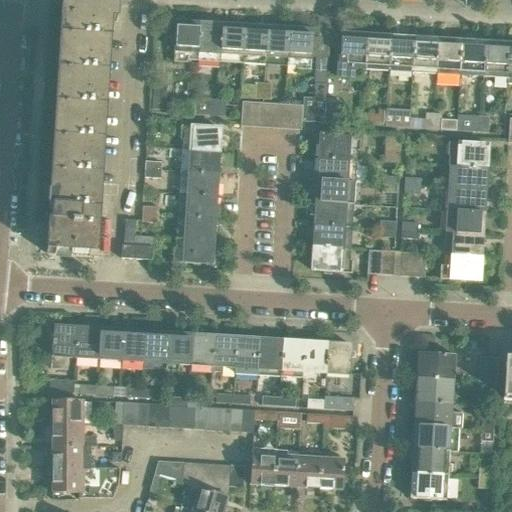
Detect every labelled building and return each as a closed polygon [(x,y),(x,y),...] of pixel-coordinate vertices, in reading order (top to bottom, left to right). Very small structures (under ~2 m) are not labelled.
[(48,223),(48,225),(48,226),(49,226),(49,228),(50,228),(48,249),(47,249),(47,251),(46,251),(46,254),(55,255),(55,250),(71,251),(71,256),(73,256),(73,254),(75,254),(75,256),(77,256),(77,254),(79,255),(79,256),(81,256),(82,255),(84,255),(84,256),(86,257),(86,255),(88,255),(88,257),(97,257),(99,226),(92,225),(105,21),(115,22),(117,22),(118,5),(116,5),(105,4),(61,1),(61,4),(58,63),(52,156),(49,207),(48,207),(48,209),(52,209),(51,223),(48,223)] [(188,57),(197,57),(199,24),(176,23),(176,35),(174,35),(173,42),(175,42),(175,51),(174,51),(173,63),(187,64),(188,57)] [(197,57),(220,59),(222,24),(214,23),(214,25),(199,24),(197,57)] [(220,59),(242,60),(244,27),(229,26),(229,24),(222,24),(220,59)] [(242,60),(265,62),(267,27),(259,26),(259,28),(244,27),(242,60)] [(265,62),(287,63),(289,30),(274,29),(274,27),(267,27),(265,62)] [(289,30),(287,63),(297,64),(297,70),(310,71),(311,59),(310,59),(311,51),(313,51),(313,43),(311,43),(312,31),(289,30)] [(353,69),(365,70),(367,36),(341,35),(339,66),(338,66),(337,78),(352,80),(353,69)] [(365,70),(388,71),(390,38),(367,36),(365,70)] [(388,71),(411,73),(414,39),(390,38),(388,71)] [(411,73),(435,74),(438,41),(414,39),(411,73)] [(435,74),(459,76),(461,42),(438,41),(435,74)] [(459,76),(484,77),(486,44),(461,42),(459,76)] [(484,77),(508,79),(510,45),(486,44),(484,77)] [(151,111),(165,111),(166,84),(153,83),(151,111)] [(254,99),(262,100),(263,84),(255,84),(254,99)] [(263,84),(262,100),(270,100),(271,85),(263,84)] [(300,122),(324,124),(326,100),(302,98),(302,106),(300,122)] [(195,115),(210,116),(211,100),(196,99),(195,115)] [(211,100),(210,116),(225,117),(226,101),(211,100)] [(326,100),(324,124),(336,124),(337,100),(326,100)] [(251,127),(252,128),(254,104),(242,103),(240,127),(241,127),(242,126),(251,127)] [(263,128),(264,128),(266,104),(254,104),(252,128),(253,128),(253,127),(264,128),(263,128)] [(275,129),(276,129),(278,105),(266,104),(264,128),(265,128),(275,128),(275,129)] [(287,130),(288,130),(289,106),(278,105),(276,129),(277,129),(277,128),(287,129),(287,130)] [(289,106),(288,130),(289,130),(289,129),(298,130),(300,130),(300,122),(302,106),(289,106)] [(385,110),(385,112),(384,128),(392,129),(408,129),(409,111),(385,110)] [(377,127),(384,128),(385,112),(378,112),(377,115),(362,114),(361,126),(377,127)] [(424,130),(432,131),(433,115),(425,115),(424,130)] [(440,132),(456,132),(456,121),(441,120),(441,116),(433,115),(432,131),(440,132)] [(456,132),(480,134),(481,118),(457,116),(456,121),(456,132)] [(481,118),(480,134),(487,134),(488,119),(481,118)] [(186,141),(185,151),(219,153),(220,130),(208,129),(208,127),(202,127),(202,128),(192,128),(192,127),(180,127),(179,140),(186,141)] [(320,136),(319,158),(352,160),(352,152),(359,152),(360,138),(348,137),(348,138),(338,137),(338,135),(332,135),(332,137),(320,136)] [(453,158),(453,167),(486,169),(488,146),(476,145),(476,144),(468,143),(468,144),(460,144),(460,143),(448,142),(447,157),(453,158)] [(185,151),(184,174),(219,176),(220,168),(218,167),(219,153),(185,151)] [(313,180),(354,183),(361,183),(366,178),(367,168),(362,161),(352,160),(319,158),(318,174),(314,173),(313,180)] [(145,163),(145,171),(161,172),(161,164),(145,163)] [(448,167),(447,188),(487,191),(487,184),(485,184),(486,169),(453,167),(448,167)] [(161,172),(145,171),(144,178),(160,179),(161,172)] [(184,174),(182,196),(216,199),(217,182),(219,182),(219,176),(184,174)] [(382,177),(382,185),(398,186),(398,178),(382,177)] [(404,178),(404,186),(420,187),(420,180),(404,178)] [(313,180),(313,188),(317,188),(316,204),(349,206),(353,206),(354,183),(313,180)] [(398,186),(382,185),(382,193),(397,194),(398,186)] [(420,187),(404,186),(403,194),(419,195),(420,187)] [(447,188),(446,212),(484,214),(484,199),(486,199),(487,191),(447,188)] [(182,196),(181,218),(216,220),(217,212),(215,212),(216,199),(182,196)] [(313,218),(313,225),(348,228),(349,206),(316,204),(315,218),(313,218)] [(142,207),(142,215),(157,216),(158,208),(142,207)] [(446,212),(444,233),(449,233),(449,234),(484,236),(484,229),(483,229),(483,225),(484,214),(446,212)] [(157,216),(142,215),(141,223),(157,224),(157,216)] [(181,218),(180,240),(213,243),(214,227),(216,227),(216,220),(181,218)] [(379,222),(379,230),(395,231),(395,225),(395,223),(379,222)] [(401,223),(401,231),(417,232),(417,224),(401,223)] [(314,233),(313,248),(346,250),(348,228),(313,225),(312,233),(314,233)] [(395,231),(379,230),(378,237),(395,238),(395,231)] [(417,232),(401,231),(400,239),(416,240),(417,232)] [(449,234),(447,256),(481,258),(482,244),(483,244),(484,236),(449,234)] [(133,247),(152,248),(152,238),(134,237),(133,247)] [(213,243),(180,240),(179,250),(172,249),(172,263),(184,264),(184,263),(192,264),(192,266),(199,266),(199,264),(212,265),(213,243)] [(122,246),(121,259),(151,261),(152,248),(133,247),(122,246)] [(346,250),(313,248),(311,271),(323,272),(323,275),(331,276),(331,272),(339,273),(339,274),(351,275),(352,260),(346,260),(346,250)] [(379,275),(380,275),(382,253),(369,252),(368,263),(367,274),(368,275),(369,274),(379,275)] [(382,253),(380,275),(381,275),(391,275),(391,276),(392,276),(394,253),(382,253)] [(409,277),(411,277),(412,254),(400,254),(398,277),(399,277),(400,276),(409,277)] [(412,254),(411,277),(412,277),(422,277),(422,278),(423,278),(425,255),(412,254)] [(481,258),(447,256),(447,266),(440,266),(439,280),(452,281),(452,280),(460,280),(460,282),(468,283),(468,281),(479,282),(481,258)] [(66,359),(75,359),(77,329),(54,327),(53,341),(52,346),(53,346),(51,370),(66,370),(66,359)] [(75,359),(99,361),(101,330),(77,329),(75,359)] [(99,361),(121,362),(123,332),(101,330),(99,361)] [(121,362),(143,363),(145,333),(123,332),(121,362)] [(143,370),(166,371),(168,334),(145,333),(143,363),(143,370)] [(178,366),(189,366),(191,336),(168,334),(166,371),(178,372),(178,366)] [(189,366),(212,368),(213,337),(191,336),(189,366)] [(221,368),(235,369),(237,339),(213,337),(212,368),(211,373),(220,373),(221,368)] [(235,375),(257,376),(259,340),(237,339),(235,369),(235,375)] [(257,376),(280,378),(282,342),(259,340),(257,376)] [(280,378),(302,379),(304,343),(282,342),(280,378)] [(304,343),(302,379),(314,380),(314,374),(326,375),(327,344),(304,343)] [(351,346),(327,344),(326,375),(349,376),(351,346)] [(419,354),(417,378),(453,380),(455,356),(419,354)] [(480,358),(479,382),(484,383),(496,383),(496,382),(497,359),(480,358)] [(511,360),(506,360),(503,405),(509,405),(511,405),(511,360)] [(417,378),(415,404),(452,406),(453,380),(417,378)] [(49,394),(73,395),(74,382),(50,380),(49,394)] [(484,383),(483,394),(495,395),(496,383),(484,383)] [(79,396),(96,396),(96,387),(80,386),(79,396)] [(96,387),(96,396),(112,397),(113,388),(96,387)] [(125,398),(141,399),(142,390),(125,389),(125,398)] [(142,390),(141,399),(158,400),(159,391),(142,390)] [(216,404),(232,405),(233,396),(217,395),(216,404)] [(233,396),(232,405),(249,406),(249,397),(233,396)] [(323,410),(353,412),(353,399),(324,397),(324,402),(323,410)] [(261,407),(278,408),(279,399),(262,398),(261,407)] [(170,407),(171,407),(182,408),(187,408),(187,400),(170,399),(170,407)] [(279,399),(278,408),(295,409),(295,400),(279,399)] [(187,400),(187,408),(196,409),(203,409),(204,401),(187,400)] [(307,409),(323,410),(324,402),(307,400),(307,409)] [(52,402),(52,425),(82,425),(82,402),(52,402)] [(123,426),(134,427),(135,405),(123,404),(123,408),(123,424),(123,426)] [(414,427),(458,429),(461,429),(462,414),(451,413),(452,406),(415,404),(414,427)] [(134,427),(146,428),(148,406),(135,405),(134,427)] [(146,428),(157,429),(159,406),(148,406),(146,428)] [(157,429),(170,429),(171,407),(170,407),(159,406),(157,429)] [(170,429),(181,430),(182,408),(171,407),(170,429)] [(114,408),(113,424),(123,424),(123,408),(114,408)] [(181,430),(194,431),(196,409),(187,408),(182,408),(181,430)] [(194,431),(206,431),(207,409),(203,409),(196,409),(194,431)] [(206,431),(218,432),(219,410),(207,409),(206,431)] [(218,432),(229,433),(230,411),(219,410),(218,432)] [(229,433),(240,434),(241,411),(230,411),(229,433)] [(241,411),(240,434),(253,434),(254,421),(254,412),(241,411)] [(254,421),(277,422),(278,413),(254,412),(254,421)] [(278,413),(277,422),(277,429),(299,430),(300,415),(278,413)] [(323,416),(306,415),(306,424),(323,425),(323,416)] [(351,431),(352,418),(323,416),(323,425),(322,429),(351,431)] [(482,420),(481,431),(493,431),(493,420),(482,420)] [(123,424),(113,424),(112,442),(122,442),(123,426),(123,424)] [(52,425),(52,448),(90,448),(96,448),(96,438),(82,438),(82,425),(52,425)] [(458,429),(414,427),(413,450),(449,452),(456,453),(456,452),(457,452),(459,431),(458,431),(458,429)] [(493,431),(481,431),(480,442),(492,442),(493,431)] [(52,448),(52,472),(82,471),(90,471),(90,448),(52,448)] [(250,486),(273,487),(275,451),(252,450),(250,486)] [(413,450),(411,474),(447,477),(449,452),(413,450)] [(273,487),(296,489),(298,452),(275,451),(273,487)] [(296,489),(319,490),(321,460),(321,454),(298,452),(296,489)] [(120,469),(121,458),(111,457),(111,469),(120,469)] [(321,460),(319,490),(342,492),(344,461),(321,460)] [(162,479),(183,485),(184,464),(158,463),(154,477),(162,479)] [(183,485),(190,487),(194,488),(195,465),(184,464),(183,485)] [(195,465),(194,488),(206,491),(207,466),(195,465)] [(207,466),(206,491),(217,494),(219,466),(207,466)] [(217,494),(227,497),(230,487),(231,480),(232,467),(219,466),(217,494)] [(231,480),(230,487),(243,489),(243,480),(244,468),(232,467),(231,480)] [(479,467),(478,478),(490,479),(490,468),(479,467)] [(82,471),(52,472),(52,494),(77,494),(77,500),(113,501),(119,488),(120,469),(111,469),(90,469),(90,471),(82,471)] [(447,477),(411,474),(409,499),(446,501),(447,477)] [(149,493),(158,495),(162,479),(154,477),(149,493)] [(490,479),(478,478),(477,490),(489,490),(490,479)] [(195,499),(192,511),(193,511),(223,511),(228,497),(227,497),(217,494),(206,491),(194,488),(190,487),(187,497),(195,499)]
